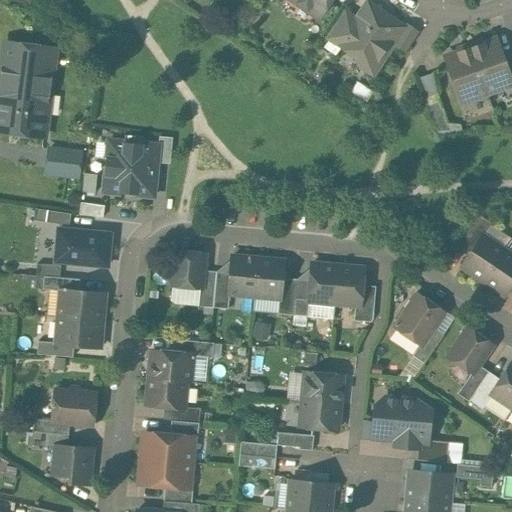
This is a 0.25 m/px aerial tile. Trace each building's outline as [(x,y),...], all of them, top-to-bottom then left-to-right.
[(296,0),(322,17),(333,0),(296,0)] [(367,3),(341,42),(359,54),(361,65),(373,72),(403,27),(367,3)] [(511,82),(496,39),(470,48),(487,93),(511,82)] [(0,89),(0,130),(47,136),(58,47),(6,41),(0,89)] [(470,48),(445,57),(461,102),(487,93),(470,48)] [(159,145),(141,143),(141,145),(125,143),(126,142),(108,140),(103,192),(121,194),(121,192),(137,194),(136,195),(154,197),(159,145)] [(46,144),(44,173),(80,177),(83,148),(46,144)] [(98,192),(98,172),(85,172),(85,192),(98,192)] [(478,242),(486,230),(492,220),(482,213),(467,235),(478,242)] [(110,234),(59,229),(55,261),(107,266),(110,234)] [(462,265),(484,279),(508,245),(486,230),(478,242),(462,265)] [(511,247),(508,245),(484,279),(506,294),(511,286),(511,247)] [(173,285),(205,288),(207,270),(208,248),(177,246),(173,285)] [(227,291),(253,293),(256,252),(231,250),(229,272),(227,291)] [(287,255),(256,252),(253,293),(284,295),(285,277),(287,255)] [(312,298),(335,300),(338,259),(315,257),(313,279),(312,298)] [(366,261),(338,259),(335,300),(363,303),(364,285),(366,261)] [(226,307),(227,291),(229,272),(207,270),(205,288),(204,305),(226,307)] [(65,282),(62,314),(105,318),(108,286),(86,284),(86,277),(50,273),(49,281),(65,282)] [(310,315),(312,298),(313,279),(285,277),(284,295),(282,313),(310,315)] [(364,285),(363,303),(362,320),(376,321),(379,287),(364,285)] [(450,310),(417,288),(394,322),(427,344),(439,326),(450,310)] [(102,345),(105,318),(62,314),(60,341),(42,340),(41,349),(76,353),(77,343),(102,345)] [(498,343),(468,322),(447,352),(478,373),(485,362),(498,343)] [(439,326),(427,344),(419,356),(426,361),(446,331),(439,326)] [(393,330),(389,338),(415,352),(419,345),(393,330)] [(152,345),(149,378),(193,382),(196,349),(224,352),(225,342),(188,338),(187,349),(152,345)] [(490,390),(510,405),(511,402),(511,358),(501,374),(490,390)] [(485,362),(478,373),(463,395),(479,406),(490,390),(501,374),(485,362)] [(303,397),(345,400),(347,372),(305,369),(303,397)] [(190,407),(193,382),(149,378),(147,403),(167,405),(165,418),(174,419),(202,422),(203,408),(190,407)] [(71,422),(97,425),(100,387),(53,383),(50,420),(71,422)] [(395,440),(398,397),(376,396),(373,439),(395,440)] [(345,400),(303,397),(300,425),(342,428),(345,400)] [(398,397),(395,440),(421,442),(432,443),(435,400),(398,397)] [(71,422),(50,420),(38,419),(36,439),(57,441),(69,442),(71,422)] [(145,428),(142,459),(198,464),(201,433),(202,422),(174,419),(173,431),(145,428)] [(283,429),(281,444),(315,449),(317,434),(283,429)] [(241,463),(279,468),(281,444),(244,440),(241,463)] [(53,477),(90,481),(94,444),(69,442),(57,441),(53,477)] [(432,443),(421,442),(420,457),(449,459),(450,444),(432,443)] [(194,502),(198,464),(142,459),(140,482),(169,484),(167,499),(194,502)] [(481,484),(493,484),(494,464),(458,463),(457,476),(481,477),(481,484)] [(406,496),(453,500),(456,468),(409,464),(406,496)] [(296,473),(292,508),(333,511),(336,511),(341,478),(296,473)] [(451,511),(453,500),(406,496),(404,511),(451,511)] [(190,511),(199,511),(201,502),(194,502),(167,499),(167,505),(134,502),(133,511),(182,511),(183,511),(190,511)]
